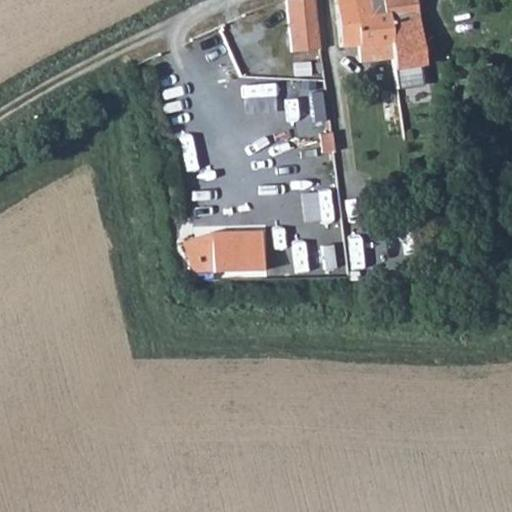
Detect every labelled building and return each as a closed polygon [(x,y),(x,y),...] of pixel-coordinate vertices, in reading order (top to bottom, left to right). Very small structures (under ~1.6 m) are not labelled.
[(315,0),(304,0),(273,4),(276,11),(292,10),(298,56),(322,52),(315,0)] [(369,0),(340,0),(342,10),(355,9),(361,62),(395,57),(390,16),(372,19),(369,0)] [(427,65),(415,0),(369,0),(372,19),(390,16),(395,57),(396,69),(404,68),(422,66),(427,65)] [(422,66),(404,68),(406,78),(423,76),(422,66)] [(193,217),(210,215),(204,180),(188,182),(193,217)] [(262,231),(213,233),(214,275),(264,274),(262,231)]
